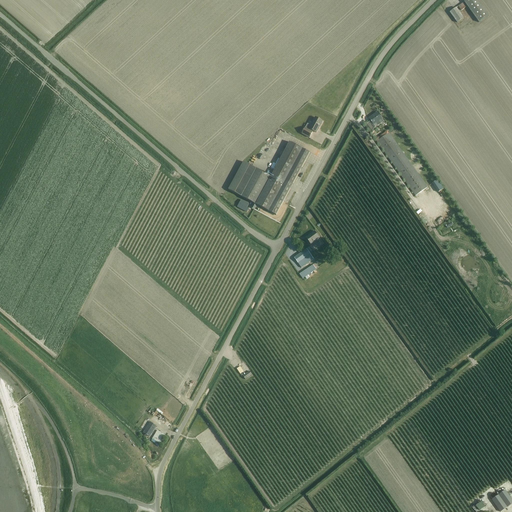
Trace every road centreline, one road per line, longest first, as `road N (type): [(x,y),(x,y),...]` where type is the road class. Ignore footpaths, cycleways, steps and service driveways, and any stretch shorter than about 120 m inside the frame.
road 1 (unclassified): [(277,246),(0,15)]
road 2 (tertiary): [(277,246),(374,66),(434,0)]
road 3 (unclassified): [(156,511),(175,441),(277,246)]
road 4 (track): [(159,483),(118,430),(0,326)]
